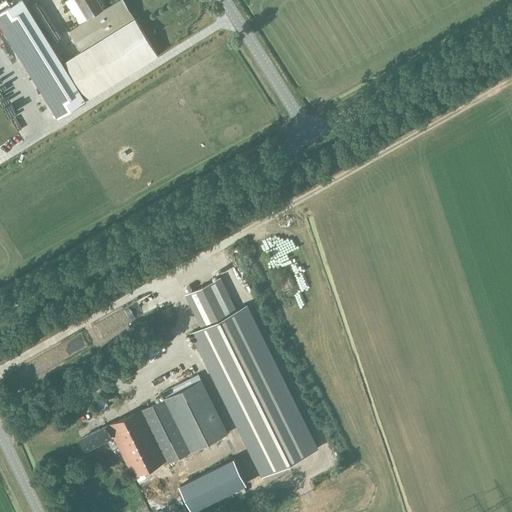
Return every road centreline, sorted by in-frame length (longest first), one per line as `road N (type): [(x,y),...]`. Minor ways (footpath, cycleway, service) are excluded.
road 1 (unclassified): [(0,309),(309,135)]
road 2 (unclassified): [(309,135),(511,23)]
road 3 (unclassified): [(309,135),(223,0)]
